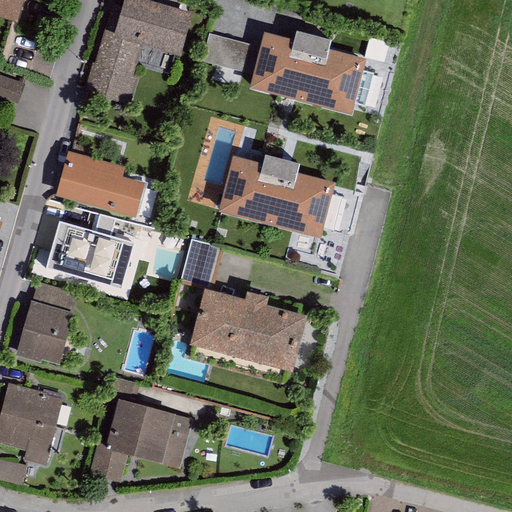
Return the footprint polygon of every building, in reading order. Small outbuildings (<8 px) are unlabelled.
[(0,0),(0,22),(17,28),(25,0),(0,0)] [(193,17),(132,0),(124,0),(122,9),(110,5),(84,95),(124,107),(141,49),(180,60),(193,17)] [(293,44),(263,37),(249,93),(351,119),(365,62),(328,53),(330,45),(295,36),(293,44)] [(252,66),(255,41),(213,38),(211,63),(252,66)] [(0,99),(16,105),(23,86),(0,77),(0,99)] [(122,162),(69,149),(56,199),(138,220),(148,184),(119,177),(122,162)] [(261,169),(232,162),(218,216),(319,241),(333,188),(298,179),(300,170),(263,160),(261,169)] [(99,226),(59,216),(45,274),(85,284),(99,226)] [(220,272),(226,248),(195,240),(189,264),(220,272)] [(243,305),(203,294),(189,349),(291,376),(306,322),(265,311),(267,303),(245,297),(243,305)] [(72,317),(29,305),(14,360),(58,372),(72,317)] [(63,399),(7,385),(0,412),(0,445),(26,452),(23,463),(45,468),(63,399)] [(191,422),(118,403),(108,445),(97,442),(89,477),(120,484),(126,459),(178,472),(191,422)] [(25,468),(0,462),(0,482),(21,487),(25,468)]
